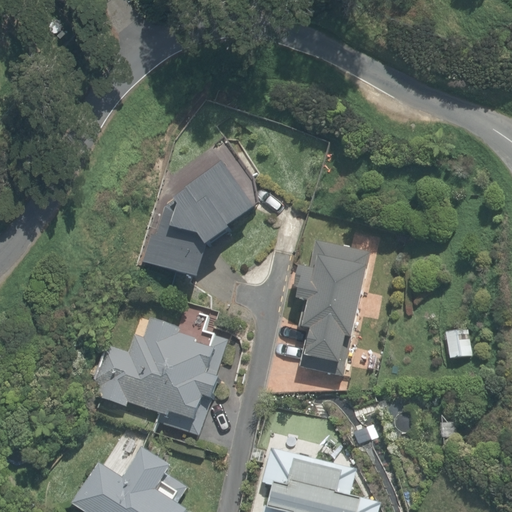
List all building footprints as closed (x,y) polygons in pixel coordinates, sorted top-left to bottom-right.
[(253,211),(216,162),(169,198),(162,233),(148,229),(141,264),(201,278),(209,249),(253,211)] [(370,252),(310,239),(304,266),(299,265),(292,298),(301,299),(295,326),(305,328),(297,365),(341,374),(349,336),(352,337),(370,252)] [(178,327),(148,318),(142,337),(133,334),(127,351),(103,344),(91,383),(100,386),(97,396),(127,405),(128,401),(195,422),(202,398),(212,401),(219,377),(206,373),(214,347),(175,335),(178,327)] [(473,329),(450,332),(453,362),(477,359),(473,329)] [(357,466),(269,447),(262,482),(275,485),(271,503),(264,502),(262,511),(379,511),(382,499),(352,492),(357,466)] [(126,474),(102,459),(74,502),(90,511),(182,511),(186,506),(158,488),(172,466),(143,448),(126,474)]
